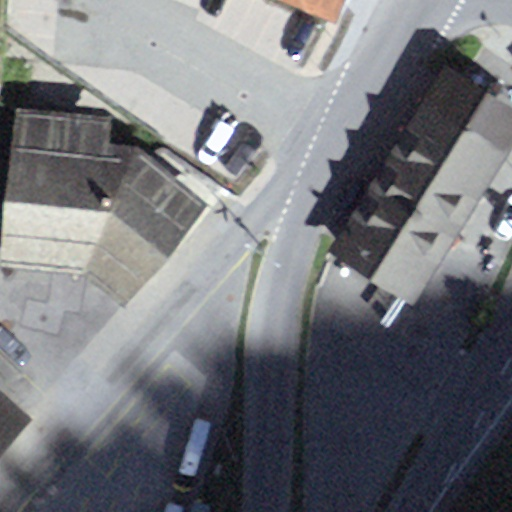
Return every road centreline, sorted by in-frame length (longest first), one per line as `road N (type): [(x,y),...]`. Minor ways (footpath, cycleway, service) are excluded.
road 1 (residential): [(363,93),(18,511)]
road 2 (primary): [(363,93),(292,255),(274,511)]
road 3 (primary): [(442,448),(511,298)]
